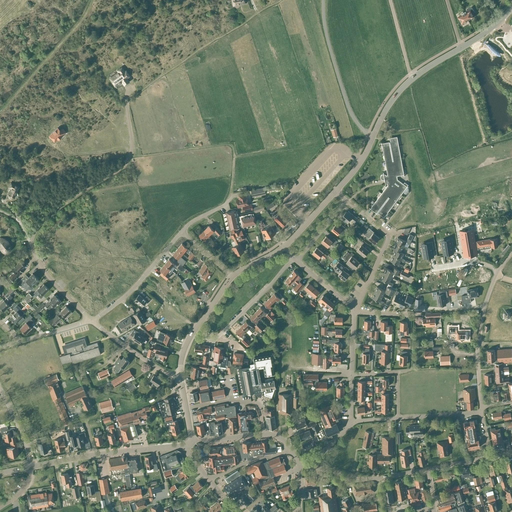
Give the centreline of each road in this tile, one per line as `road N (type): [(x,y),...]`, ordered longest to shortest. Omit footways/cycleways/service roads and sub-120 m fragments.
road 1 (unclassified): [(91,321),(37,260),(32,235),(47,212),(125,162),(133,143),(128,100)]
road 2 (unclassified): [(480,407),(482,310),(511,251)]
road 3 (tertiary): [(30,466),(184,445)]
road 4 (unclassified): [(372,137),(349,110),(335,72),(322,0)]
road 5 (residential): [(354,310),(389,235),(346,201)]
road 6 (residential): [(190,335),(215,338),(293,259)]
road 7 (unclassified): [(91,321),(137,287),(180,232)]
